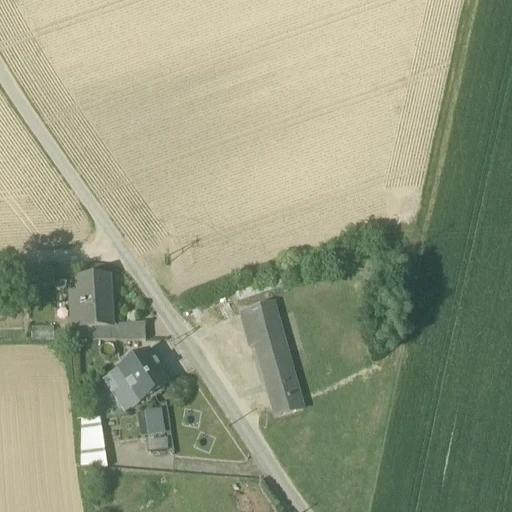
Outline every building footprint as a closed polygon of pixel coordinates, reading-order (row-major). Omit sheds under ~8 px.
[(108,280),(84,282),(88,331),(112,329),(108,280)] [(71,283),(73,314),(75,332),(88,331),(84,282),(71,283)] [(267,397),(274,420),(300,412),(271,307),(239,316),(242,329),(248,328),(252,341),(258,339),(274,395),(267,397)] [(68,333),(75,332),(73,314),(67,314),(68,333)] [(89,343),(135,344),(135,330),(112,329),(88,331),(89,343)] [(252,341),(267,397),(274,395),(258,339),(252,341)] [(111,377),(121,391),(126,389),(138,407),(168,388),(146,354),(111,377)] [(125,416),(138,407),(126,389),(121,391),(113,397),(125,416)] [(159,410),(140,411),(141,436),(161,434),(159,410)] [(81,468),(107,470),(100,419),(81,421),(81,468)] [(162,436),(144,437),(144,451),(163,450),(162,436)]
